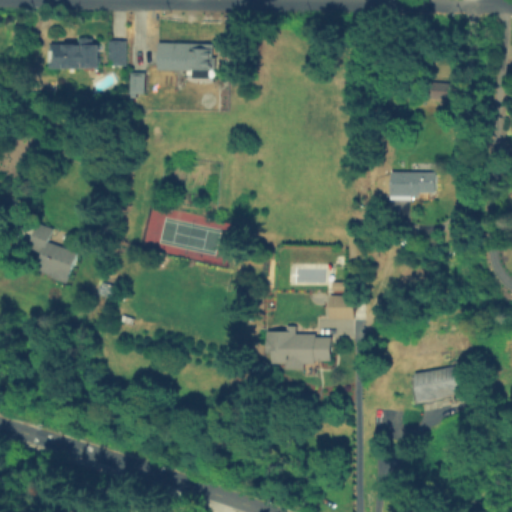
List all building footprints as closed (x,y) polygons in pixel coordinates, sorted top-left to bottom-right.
[(125,37),(106,37),(106,63),(125,63),(125,37)] [(48,66),(98,66),(98,39),(48,39),(48,66)] [(156,40),(156,69),(211,69),(211,40),(156,40)] [(143,88),(143,70),(129,70),(129,88),(143,88)] [(435,169),(391,169),(391,195),(435,195),(435,169)] [(56,226),(35,221),(28,246),(39,250),(35,265),(69,273),(76,247),(52,241),(56,226)] [(328,315),(356,315),(356,292),(328,292),(328,315)] [(266,325),(265,352),(273,352),(273,361),(285,362),(285,366),(304,367),(305,358),(330,359),(331,333),(295,332),(296,326),(266,325)] [(415,399),(462,392),(457,363),(411,370),(415,399)]
